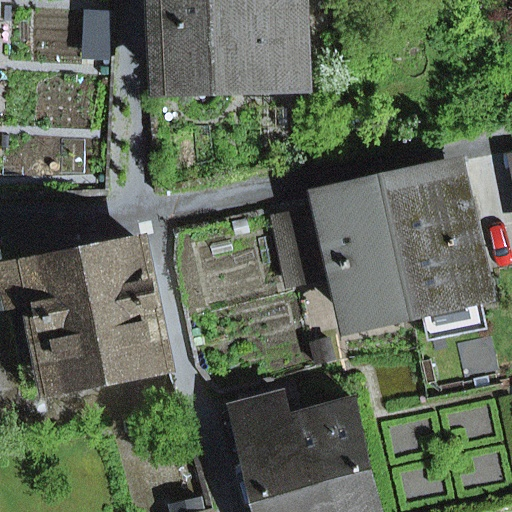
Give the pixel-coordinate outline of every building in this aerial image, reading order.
[(165,0),(167,84),(305,81),(303,0),(165,0)] [(450,170),(387,183),(413,311),(423,309),(474,298),(469,275),(455,208),(469,205),(462,168),(450,170)] [(413,311),(387,183),(317,198),(319,208),(325,238),(337,236),(344,272),(355,323),(413,311)] [(476,274),(484,273),(473,204),(469,205),(455,208),(469,275),(476,274)] [(291,283),(344,272),(337,236),(325,238),(319,208),(277,217),(291,283)] [(29,391),(168,363),(144,245),(12,272),(17,296),(10,297),(29,391)] [(0,299),(10,297),(17,296),(12,272),(7,272),(4,255),(0,255),(0,299)] [(430,341),(488,329),(476,274),(469,275),(474,298),(423,309),(430,341)] [(269,402),(243,409),(268,511),(381,511),(353,400),(337,404),(290,416),(285,398),(269,402)]
